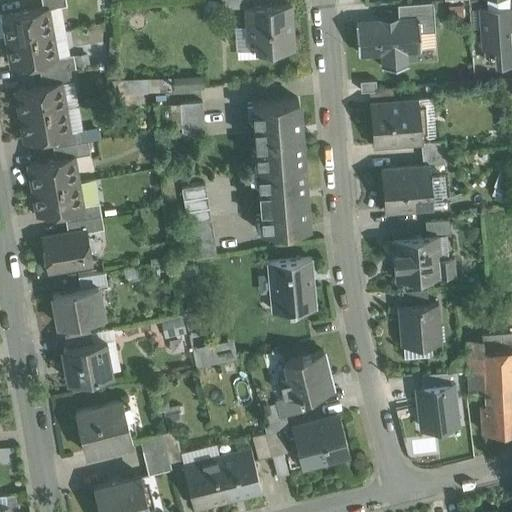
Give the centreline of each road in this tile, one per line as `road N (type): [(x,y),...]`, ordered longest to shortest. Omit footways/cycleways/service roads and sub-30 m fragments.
road 1 (residential): [(325,0),(350,300),(395,489)]
road 2 (residential): [(52,511),(0,235)]
road 3 (residential): [(511,459),(395,489)]
